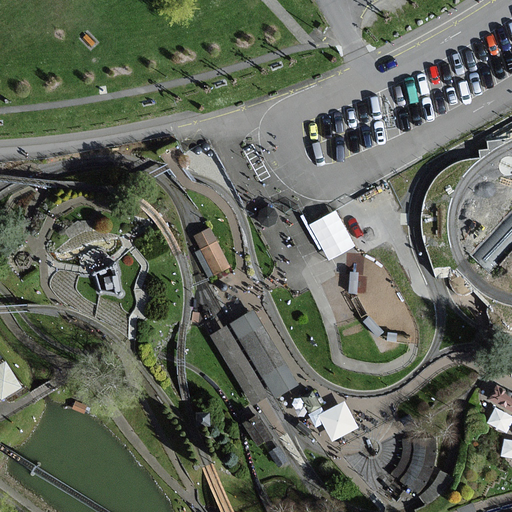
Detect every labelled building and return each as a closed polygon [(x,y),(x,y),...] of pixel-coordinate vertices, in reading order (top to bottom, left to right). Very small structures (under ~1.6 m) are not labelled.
[(478,150),(480,159),(480,166),(511,155),(511,136),(511,137),(488,141),(488,143),(489,149),(478,150)] [(310,219),(330,255),(358,240),(339,203),(310,219)] [(274,208),(267,206),(259,209),(258,219),(261,224),(269,228),(275,225),(278,216),(274,208)] [(206,279),(228,268),(208,229),(205,230),(200,233),(196,235),(192,237),(199,252),(196,253),(193,255),(206,279)] [(115,263),(91,273),(94,294),(121,297),(115,263)] [(220,290),(221,291),(223,292),(224,292),(226,292),(227,291),(228,290),(228,288),(228,287),(228,286),(227,285),(226,284),(225,283),(223,283),(222,284),(221,285),(220,286),(220,287),(220,289),(220,290)] [(287,365),(268,377),(240,332),(259,321),(253,311),(231,324),(277,398),(280,396),(299,384),(287,365)] [(200,313),(193,312),(192,322),(199,323),(200,313)] [(259,321),(240,332),(268,377),(287,365),(259,321)] [(270,394),(227,325),(218,331),(209,336),(252,406),(262,400),(270,394)] [(0,395),(3,401),(22,389),(3,358),(0,360),(0,395)] [(511,391),(496,381),(485,396),(511,413),(511,391)] [(312,392),(302,398),(310,412),(320,407),(312,392)] [(87,404),(76,400),(73,408),(85,411),(87,404)] [(256,413),(241,423),(256,447),(271,438),(256,413)] [(209,414),(196,414),(196,426),(209,425),(209,414)] [(392,471),(390,474),(416,495),(422,489),(427,481),(432,469),(434,455),(434,438),(401,439),(401,442),(401,447),(400,454),(398,460),(395,466),(392,471)] [(287,462),(277,447),(270,452),(280,467),(287,462)] [(422,500),(427,506),(446,489),(454,478),(447,474),(441,471),(438,477),(433,483),(428,490),(419,496),(422,500)] [(427,506),(416,510),(416,511),(443,511),(451,506),(461,499),(446,489),(438,496),(427,506)] [(476,511),(473,503),(457,510),(457,511),(476,511)]
